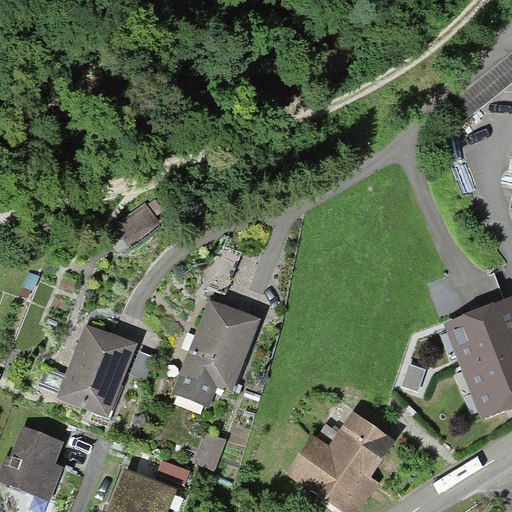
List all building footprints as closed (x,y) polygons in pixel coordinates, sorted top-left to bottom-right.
[(511,300),(444,325),(480,423),(511,410),(511,300)] [(196,335),(173,394),(209,408),(216,390),(234,397),(263,322),(209,301),(196,335)] [(59,395),(57,399),(109,420),(138,346),(84,325),(65,375),(46,368),(39,387),(59,395)] [(140,353),(131,376),(146,382),(155,359),(140,353)] [(410,367),(403,386),(418,392),(425,372),(410,367)] [(312,435),(285,474),(340,511),(357,511),(377,485),(370,480),(384,460),(395,443),(353,414),(330,447),(312,435)] [(3,460),(0,468),(0,482),(49,501),(61,469),(54,467),(62,446),(22,430),(9,462),(3,460)] [(204,434),(193,465),(214,472),(226,441),(204,434)] [(223,465),(243,471),(252,440),(232,434),(223,465)] [(168,511),(177,492),(143,479),(125,472),(109,511),(168,511)]
